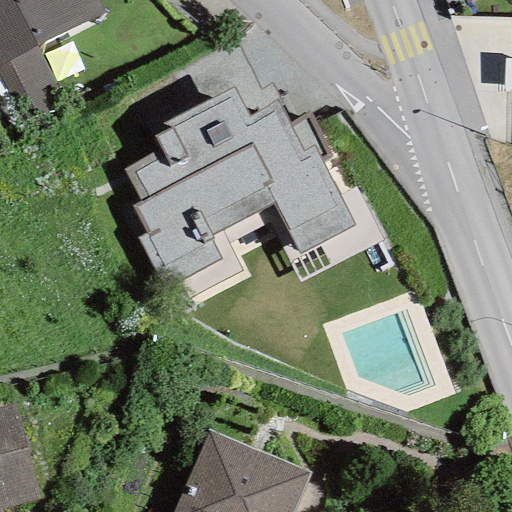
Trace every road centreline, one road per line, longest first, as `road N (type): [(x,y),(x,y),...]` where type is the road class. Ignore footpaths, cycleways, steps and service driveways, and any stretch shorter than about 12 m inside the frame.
road 1 (residential): [(439,142),(402,133),(269,0)]
road 2 (residential): [(439,142),(511,348)]
road 3 (residential): [(385,0),(439,142)]
